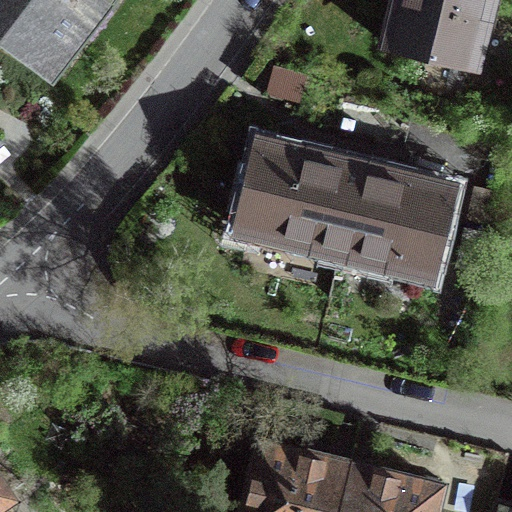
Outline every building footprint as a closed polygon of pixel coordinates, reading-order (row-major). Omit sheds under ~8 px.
[(0,0),(0,23),(5,27),(11,20),(64,62),(113,0),(0,0)] [(488,0),(395,0),(384,44),(472,66),(488,0)] [(431,275),(452,186),(259,140),(238,229),(431,275)] [(336,511),(349,464),(261,443),(244,511),(336,511)] [(430,511),(437,485),(349,464),(336,511),(430,511)] [(511,511),(511,503),(496,500),(493,511),(511,511)]
